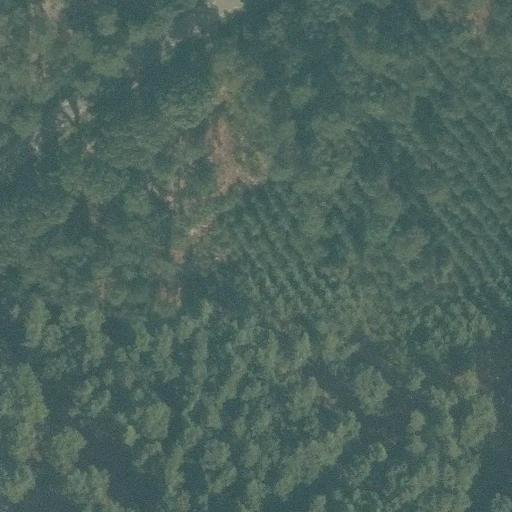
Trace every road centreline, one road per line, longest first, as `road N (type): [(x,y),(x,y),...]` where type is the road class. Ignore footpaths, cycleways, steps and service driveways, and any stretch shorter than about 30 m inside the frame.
road 1 (unclassified): [(0,172),(76,105),(234,0)]
road 2 (track): [(130,511),(0,353)]
